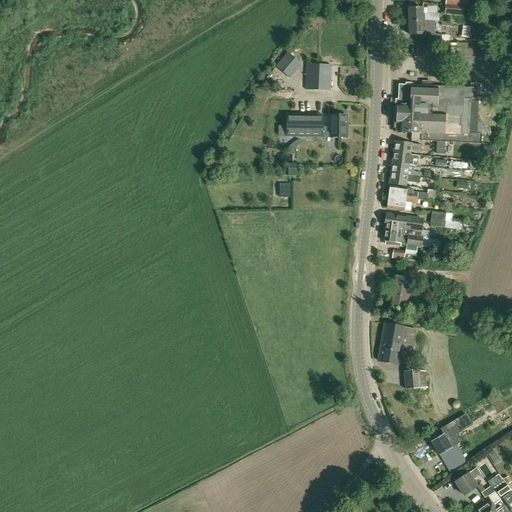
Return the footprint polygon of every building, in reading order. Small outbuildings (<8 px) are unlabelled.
[(467,8),(467,0),(446,0),(446,6),(467,8)] [(467,8),(446,6),(445,14),(463,15),(463,10),(467,10),(467,8)] [(409,21),(424,21),(433,21),(439,21),(439,13),(437,13),(422,14),(422,8),(409,8),(409,21)] [(476,25),(477,15),(465,14),(465,20),(461,20),(461,23),(476,25)] [(424,21),(409,21),(409,35),(422,34),(428,34),(429,41),(441,41),(441,34),(433,34),(433,21),(424,21)] [(462,25),(461,37),(469,37),(470,26),(462,25)] [(511,44),(511,32),(500,32),(499,44),(511,44)] [(288,53),(276,67),(290,78),(301,64),(288,53)] [(306,90),(330,91),(331,65),(307,64),(306,90)] [(406,83),(405,86),(399,85),(399,95),(398,98),(398,100),(394,100),(394,105),(397,105),(397,106),(397,112),(397,124),(396,132),(411,133),(422,133),(422,132),(427,132),(427,141),(436,141),(443,142),(459,143),(479,144),(481,144),(481,135),(479,134),(478,134),(478,123),(478,99),(475,98),(475,89),(470,88),(432,87),(421,86),(416,86),(416,83),(406,83)] [(323,115),(301,115),(287,114),(287,136),(300,137),(322,137),(323,115)] [(331,115),(331,137),(347,137),(347,127),(346,127),(346,115),(331,115)] [(394,152),(410,155),(411,150),(421,151),(421,145),(395,141),(394,152)] [(410,155),(394,152),(392,163),(408,165),(414,166),(417,166),(419,156),(410,155)] [(392,163),(391,173),(420,177),(421,173),(414,172),(414,166),(408,165),(392,163)] [(419,183),(420,177),(391,173),(389,184),(405,186),(405,185),(411,186),(412,182),(419,183)] [(290,197),(290,183),(279,183),(279,196),(290,197)] [(428,190),(428,194),(418,192),(412,191),(413,189),(390,186),(388,196),(398,197),(398,195),(417,197),(417,199),(427,200),(434,201),(435,190),(428,190)] [(398,195),(398,197),(388,196),(387,208),(404,210),(404,211),(411,211),(412,203),(416,203),(417,200),(434,202),(434,201),(427,200),(417,199),(417,197),(398,195)] [(432,212),(431,218),(445,220),(445,214),(446,214),(432,212)] [(421,230),(423,220),(386,214),(385,223),(396,225),(395,227),(416,230),(415,235),(408,235),(407,245),(417,246),(421,247),(436,248),(436,244),(437,240),(430,239),(420,237),(421,230)] [(444,221),(445,220),(431,218),(430,223),(431,224),(431,226),(445,228),(445,222),(444,221)] [(396,225),(385,223),(385,224),(386,224),(385,232),(402,234),(406,235),(408,235),(415,235),(416,230),(395,227),(396,225)] [(385,232),(383,241),(386,241),(385,243),(400,245),(400,244),(405,244),(406,235),(402,234),(385,232)] [(406,245),(404,255),(416,257),(417,246),(407,245),(406,245)] [(422,289),(419,289),(418,292),(410,290),(412,279),(394,276),(390,295),(420,300),(422,290),(422,289)] [(437,303),(420,300),(390,295),(388,307),(407,310),(408,306),(436,311),(451,314),(451,310),(453,311),(454,306),(442,304),(437,303)] [(385,323),(378,361),(398,364),(400,354),(401,349),(413,352),(417,329),(385,323)] [(419,370),(404,371),(406,389),(420,388),(419,370)] [(448,426),(450,428),(442,432),(443,435),(431,442),(439,455),(452,447),(446,438),(466,426),(462,419),(453,425),(452,424),(448,426)] [(467,463),(460,451),(443,461),(450,473),(467,463)] [(472,480),(480,475),(476,469),(468,474),(463,476),(460,472),(452,478),(455,482),(454,482),(463,495),(476,487),(472,480)] [(498,481),(481,493),(485,498),(506,484),(503,479),(499,474),(495,476),(498,481)] [(503,479),(506,484),(506,485),(511,482),(508,476),(503,479)] [(505,511),(508,510),(511,507),(511,496),(509,489),(506,485),(494,493),(499,500),(494,504),(491,500),(475,511),(505,511)]
